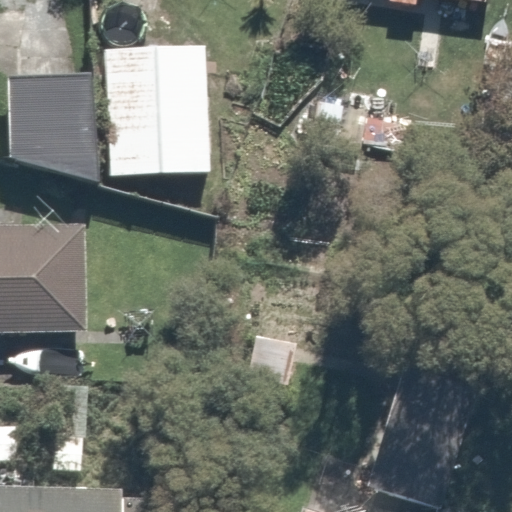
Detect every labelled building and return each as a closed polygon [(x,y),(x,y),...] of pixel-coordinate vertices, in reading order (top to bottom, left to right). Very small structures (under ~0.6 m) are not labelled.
[(403,0),(402,9),(437,14),(438,0),(459,0),(501,6),(502,0),(403,0)] [(204,59),(106,61),(107,90),(108,171),(108,184),(109,187),(207,185),(204,59)] [(10,175),(109,199),(109,187),(108,184),(108,171),(107,90),(8,92),(10,175)] [(68,237),(0,236),(0,350),(67,351),(68,237)] [(439,511),(467,424),(386,398),(354,502),(387,511),(439,511)] [(159,511),(160,508),(0,500),(0,511),(159,511)]
